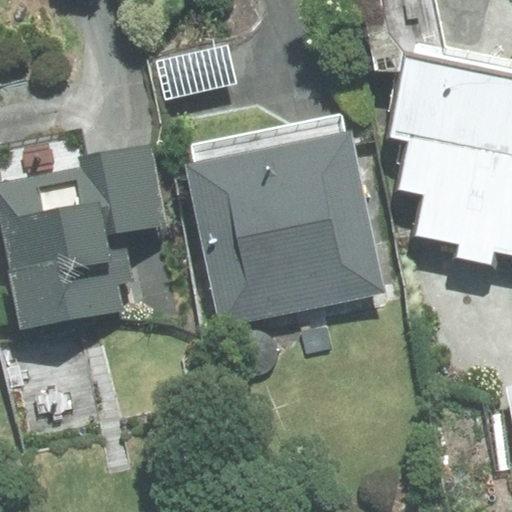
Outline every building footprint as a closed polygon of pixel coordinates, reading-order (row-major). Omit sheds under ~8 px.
[(433,200),(424,239),(467,249),(465,261),(499,269),(503,254),(511,256),(511,77),(449,62),(453,47),(444,0),(371,0),(386,76),(415,78),(400,140),(420,145),(409,193),(433,200)] [(362,138),(197,170),(227,329),(392,296),(362,138)] [(162,152),(91,162),(93,170),(83,172),(79,146),(5,156),(10,189),(5,190),(19,278),(23,278),(32,333),(132,317),(127,284),(139,283),(134,255),(124,258),(120,238),(174,229),(162,152)] [(511,389),(503,391),(511,434),(511,389)] [(36,490),(41,511),(68,511),(61,483),(36,490)]
